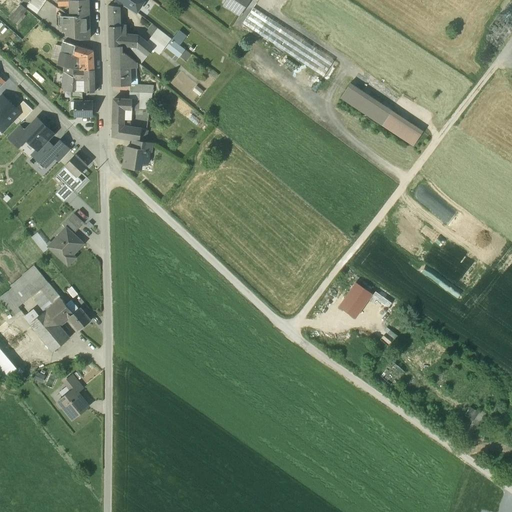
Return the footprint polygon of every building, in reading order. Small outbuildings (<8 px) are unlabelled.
[(45,0),(44,0),(31,0),(29,3),(39,10),(45,0)] [(87,0),(70,0),(71,5),(70,5),(71,16),(89,15),(87,0)] [(137,13),(144,1),(141,0),(120,0),(125,2),(125,5),(137,13)] [(249,0),(227,0),(224,5),(240,15),(249,0)] [(26,9),(21,5),(10,19),(15,23),(26,9)] [(119,7),(108,5),(109,26),(120,26),(119,7)] [(323,77),(334,60),(255,7),(243,25),(323,77)] [(71,16),(61,16),(62,26),(64,26),(64,32),(68,32),(68,36),(81,39),(89,39),(89,15),(71,16)] [(152,24),(147,31),(151,37),(158,29),(152,24)] [(120,26),(109,26),(109,46),(122,45),(123,46),(137,48),(138,36),(120,35),(120,26)] [(158,29),(151,37),(147,44),(153,48),(159,53),(170,38),(158,29)] [(140,64),(153,48),(147,44),(138,36),(137,48),(123,46),(123,50),(140,64)] [(93,51),(63,42),(58,65),(64,67),(73,69),(74,70),(94,70),(93,51)] [(123,46),(112,46),(113,55),(123,56),(123,52),(123,46)] [(134,60),(124,52),(123,52),(123,56),(113,55),(113,68),(129,68),(130,68),(130,64),(134,60)] [(73,69),(64,67),(63,72),(68,75),(74,79),(74,70),(73,69)] [(113,68),(113,85),(129,85),(130,85),(130,84),(129,79),(129,68),(113,68)] [(94,70),(74,70),(74,79),(85,80),(85,92),(94,92),(94,70)] [(138,84),(130,84),(130,85),(129,85),(130,92),(139,93),(152,93),(153,85),(138,84)] [(342,99),(382,125),(392,110),(352,85),(342,99)] [(152,93),(139,93),(138,100),(138,109),(150,110),(152,93)] [(0,99),(0,133),(0,134),(16,118),(20,113),(17,110),(3,96),(0,99)] [(129,99),(113,99),(113,123),(124,123),(124,126),(130,127),(131,110),(137,110),(137,100),(133,100),(129,99)] [(21,122),(32,110),(24,102),(17,110),(20,113),(16,118),(21,122)] [(92,116),(92,102),(71,102),(71,109),(74,109),(74,116),(92,116)] [(423,131),(392,110),(382,125),(413,146),(423,131)] [(53,133),(37,119),(26,131),(18,139),(19,140),(23,144),(27,139),(38,149),(53,133)] [(124,123),(113,123),(112,136),(138,140),(140,141),(142,129),(130,127),(124,126),(124,123)] [(19,125),(7,137),(15,144),(19,140),(18,139),(26,131),(19,125)] [(32,155),(45,168),(55,157),(66,145),(53,133),(38,149),(32,155)] [(140,141),(138,140),(137,148),(137,149),(150,151),(152,143),(145,141),(140,141)] [(66,145),(55,157),(59,162),(71,150),(66,145)] [(137,148),(127,146),(124,166),(141,169),(142,163),(148,164),(149,152),(150,152),(150,151),(137,149),(137,148)] [(87,166),(76,154),(65,165),(65,166),(72,172),(77,177),(82,172),(87,166)] [(56,175),(65,183),(55,194),(63,202),(87,177),(82,172),(77,177),(72,172),(65,166),(56,175)] [(85,223),(74,213),(63,225),(66,227),(74,234),(85,223)] [(74,234),(66,227),(51,244),(57,250),(55,253),(68,265),(76,257),(73,254),(83,244),(73,235),(74,234)] [(422,261),(427,253),(398,233),(393,240),(422,261)] [(34,266),(23,276),(30,284),(41,274),(34,266)] [(61,298),(41,274),(30,284),(11,299),(17,307),(32,296),(44,311),(45,311),(61,298)] [(30,284),(23,276),(10,286),(12,288),(0,297),(0,299),(4,305),(11,299),(30,284)] [(372,294),(356,283),(349,292),(347,293),(349,294),(340,307),(355,317),(372,294)] [(455,290),(473,301),(476,296),(458,284),(455,290)] [(375,292),(372,297),(389,306),(392,301),(375,292)] [(73,313),(61,298),(45,311),(58,326),(68,318),(73,313)] [(17,307),(11,299),(4,305),(13,316),(20,311),(17,307)] [(91,320),(80,307),(73,313),(68,318),(78,331),(91,320)] [(58,326),(45,311),(44,311),(38,317),(30,323),(53,351),(68,339),(58,326)] [(32,312),(25,317),(30,323),(38,317),(35,313),(33,312),(32,312)] [(14,372),(0,354),(0,375),(4,380),(14,372)] [(82,388),(72,376),(64,382),(72,392),(75,390),(77,392),(82,388)] [(50,389),(53,382),(43,378),(40,385),(50,389)] [(77,392),(75,390),(72,392),(64,398),(61,398),(58,400),(58,404),(60,406),(63,407),(72,417),(87,405),(77,392)] [(470,406),(465,416),(473,420),(470,427),(477,430),(484,413),(470,406)]
